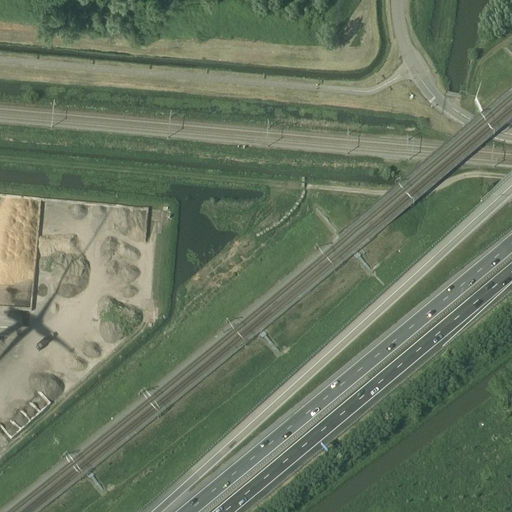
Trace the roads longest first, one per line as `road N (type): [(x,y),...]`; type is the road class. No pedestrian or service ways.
road 1 (motorway): [(511,191),(157,511)]
road 2 (motorway): [(511,244),(188,511)]
road 3 (motorway): [(225,511),(511,273)]
road 4 (unclassified): [(511,173),(470,169),(421,188),(304,188)]
road 5 (unclassified): [(511,136),(434,99),(399,31),(398,0)]
